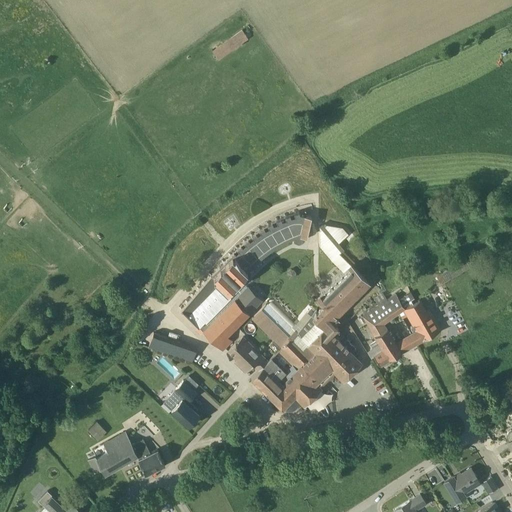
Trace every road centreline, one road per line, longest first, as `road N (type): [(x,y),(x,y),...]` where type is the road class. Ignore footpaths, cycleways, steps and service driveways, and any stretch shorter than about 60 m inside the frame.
road 1 (residential): [(165,479),(466,407)]
road 2 (track): [(18,174),(117,103),(225,245)]
road 3 (track): [(0,157),(162,312)]
road 4 (residential): [(366,505),(471,432)]
